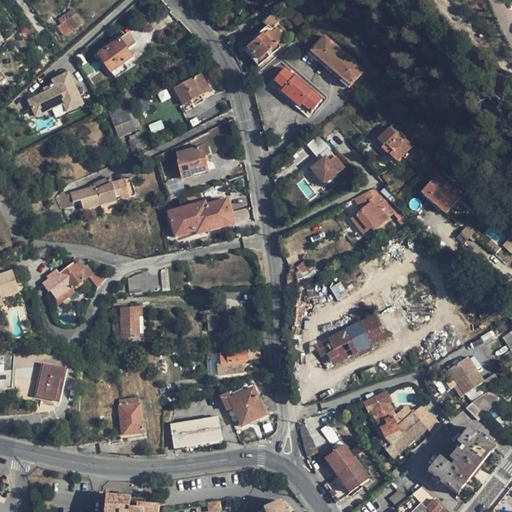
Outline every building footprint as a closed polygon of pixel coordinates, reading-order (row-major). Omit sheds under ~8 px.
[(61,19),(63,22),(74,15),(71,11),(61,19)] [(76,13),(74,15),(63,22),(56,28),(63,37),(84,23),(76,13)] [(283,19),(277,13),(274,17),(272,15),(264,22),(268,27),(269,26),(272,29),(283,19)] [(247,48),(248,49),(258,60),(278,44),(278,43),(285,37),(277,28),(272,32),(271,31),(266,35),(264,33),(247,48)] [(330,64),(327,68),(332,73),(336,69),(353,84),(367,68),(326,33),(313,48),(330,64)] [(119,40),(99,54),(111,72),(132,58),(119,40)] [(281,47),(278,44),(258,60),(248,49),(246,51),(259,66),(281,47)] [(309,52),(327,68),(330,64),(313,48),(309,52)] [(312,113),(323,100),(285,67),(274,80),(283,88),(281,92),(300,107),(302,105),(312,113)] [(350,88),(353,84),(336,69),(332,73),(350,88)] [(52,109),(55,117),(84,104),(69,70),(48,79),(52,87),(27,98),(35,117),(52,109)] [(200,74),(174,89),(183,105),(209,90),(200,74)] [(144,97),(135,102),(142,116),(151,111),(144,97)] [(124,114),(120,105),(113,108),(111,104),(110,105),(115,117),(124,114)] [(131,110),(124,114),(115,117),(112,118),(120,137),(139,129),(131,110)] [(405,138),(403,140),(385,122),(373,134),(385,145),(383,147),(398,161),(413,145),(405,138)] [(203,158),(207,157),(205,147),(176,154),(178,161),(176,162),(181,180),(193,177),(193,175),(207,172),(205,163),(203,158)] [(308,163),(312,168),(319,162),(315,157),(308,163)] [(326,157),(319,162),(312,168),(324,183),(345,166),(337,157),(330,162),(326,157)] [(456,192),(437,175),(423,191),(442,208),(456,192)] [(71,194),(73,202),(80,200),(83,210),(117,201),(115,197),(122,195),(119,186),(113,187),(112,183),(110,178),(94,185),(94,188),(71,194)] [(132,178),(123,181),(128,197),(136,195),(132,178)] [(118,182),(119,186),(122,195),(123,198),(128,197),(123,181),(118,182)] [(71,194),(68,184),(65,186),(64,186),(65,188),(63,189),(63,191),(55,198),(61,209),(74,206),(73,202),(71,194)] [(389,187),(383,193),(394,203),(398,198),(389,187)] [(394,206),(375,188),(354,199),(360,207),(372,201),(376,198),(381,204),(387,211),(394,206)] [(372,201),(373,203),(376,208),(379,206),(381,204),(376,198),(372,201)] [(206,202),(168,213),(175,237),(195,232),(196,235),(234,224),(227,200),(207,205),(206,202)] [(376,208),(373,203),(353,218),(363,233),(371,227),(373,230),(388,217),(385,213),(379,206),(376,208)] [(385,213),(387,211),(381,204),(379,206),(385,213)] [(406,228),(412,224),(412,223),(405,215),(399,220),(406,228)] [(468,238),(478,228),(472,222),(462,232),(468,238)] [(73,288),(89,276),(92,274),(87,267),(83,269),(76,260),(71,263),(73,265),(58,275),(56,271),(48,277),(50,279),(43,284),(48,291),(51,290),(56,297),(63,292),(71,287),(73,288)] [(101,268),(92,274),(89,276),(97,288),(106,276),(101,268)] [(130,294),(148,292),(145,271),(128,279),(130,294)] [(0,297),(1,298),(18,292),(15,281),(12,272),(0,275),(0,297)] [(23,279),(15,281),(18,292),(27,289),(23,279)] [(331,287),(336,299),(346,295),(341,283),(331,287)] [(72,294),(73,288),(71,287),(63,292),(67,298),(72,294)] [(407,300),(401,288),(383,296),(389,309),(407,300)] [(68,299),(67,298),(63,292),(56,297),(56,307),(68,299)] [(121,324),(122,335),(122,342),(139,341),(138,308),(121,309),(121,324)] [(216,315),(207,316),(208,330),(218,329),(216,315)] [(388,338),(376,315),(315,347),(327,370),(388,338)] [(247,349),(247,350),(249,361),(263,359),(262,347),(247,349)] [(242,362),(246,362),(249,361),(247,350),(218,354),(219,363),(218,363),(219,375),(243,371),(243,370),(242,362)] [(209,376),(219,375),(218,363),(219,363),(218,354),(206,355),(209,376)] [(0,371),(13,370),(14,355),(0,356),(0,371)] [(448,370),(458,384),(466,394),(472,402),(473,401),(483,395),(477,387),(486,381),(468,356),(448,370)] [(118,361),(122,385),(131,383),(129,363),(126,363),(125,360),(118,361)] [(295,383),(306,380),(302,360),(291,362),(295,383)] [(65,369),(44,365),(37,395),(58,400),(65,369)] [(13,370),(0,371),(0,389),(12,388),(13,370)] [(461,397),(466,394),(458,384),(454,387),(461,397)] [(132,387),(122,388),(124,397),(134,395),(132,387)] [(228,394),(221,397),(222,400),(227,410),(233,408),(241,427),(265,416),(253,388),(230,398),(228,394)] [(164,407),(170,408),(177,406),(172,389),(160,393),(164,407)] [(492,389),(483,395),(473,401),(485,414),(490,408),(498,401),(498,396),(492,389)] [(395,459),(428,430),(415,415),(413,413),(398,426),(394,417),(397,415),(390,403),(393,401),(388,390),(364,403),(369,413),(372,412),(377,423),(375,425),(382,441),(380,443),(395,459)] [(138,399),(119,401),(123,435),(143,433),(140,405),(138,405),(138,399)] [(485,414),(473,401),(472,402),(466,407),(478,420),(485,414)] [(397,416),(397,415),(394,417),(398,426),(413,413),(408,407),(397,416)] [(422,408),(415,415),(428,430),(431,434),(439,427),(422,408)] [(369,413),(375,425),(377,423),(372,412),(369,413)] [(218,418),(170,426),(174,448),(221,440),(218,418)] [(460,489),(461,490),(491,452),(489,451),(493,446),(469,427),(458,441),(465,447),(462,451),(452,444),(444,454),(454,461),(450,466),(439,456),(428,470),(456,493),(460,489)] [(350,493),(369,480),(345,444),(326,458),(350,493)] [(393,487),(398,484),(394,479),(389,483),(393,487)] [(511,486),(502,500),(506,503),(511,495),(511,486)] [(422,487),(408,498),(416,511),(446,511),(434,500),(436,498),(422,487)] [(416,511),(408,498),(402,489),(391,499),(401,510),(399,511),(416,511)] [(145,499),(105,495),(103,511),(158,511),(159,508),(144,506),(145,499)] [(289,511),(285,511),(281,501),(264,508),(265,511),(289,511)] [(217,502),(207,504),(208,511),(219,510),(217,502)]
